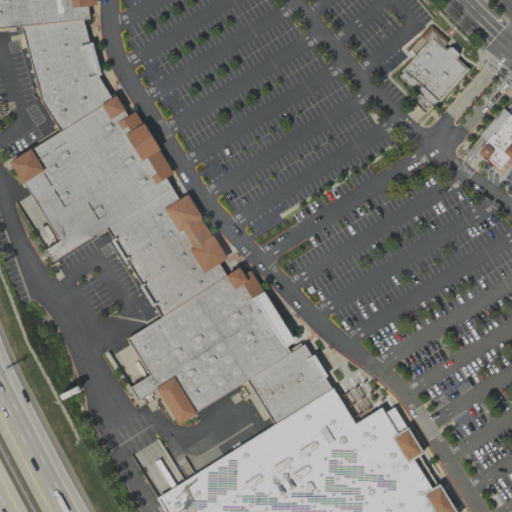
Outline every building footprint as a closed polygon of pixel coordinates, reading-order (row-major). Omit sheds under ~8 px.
[(19,24),(0,27),(0,0),(94,0),(95,6),(84,6),(87,18),(81,19),(19,24)] [(57,130),(39,101),(19,24),(81,19),(86,43),(91,42),(99,75),(94,76),(110,98),(57,130)] [(399,77),(430,104),(460,69),(448,59),(453,53),(446,47),(443,49),(441,46),(446,40),(430,26),(420,36),(427,42),(402,70),(403,72),(399,77)] [(104,228),(50,261),(43,251),(56,241),(7,162),(57,130),(110,98),(114,95),(122,116),(134,111),(170,172),(163,177),(168,187),(104,228)] [(502,107),(478,134),(483,137),(486,139),(476,149),(477,153),(483,158),(486,158),(498,168),(508,157),(510,158),(511,156),(511,115),(507,110),(502,107)] [(168,187),(104,228),(158,317),(224,275),(216,264),(223,259),(185,194),(176,199),(168,187)] [(289,352),(284,347),(291,342),(249,270),(240,275),(237,267),(224,275),(158,317),(124,338),(146,375),(128,387),(136,399),(153,389),(175,425),(244,379),(289,352)] [(272,423),(244,379),(289,352),(300,345),(329,388),(272,423)] [(329,388),(272,423),(157,499),(164,511),(454,511),(437,486),(428,492),(408,460),(419,453),(406,431),(392,440),(376,414),(352,426),(329,388)]
